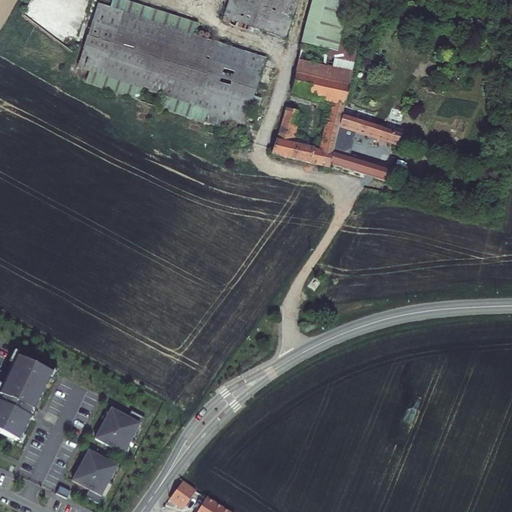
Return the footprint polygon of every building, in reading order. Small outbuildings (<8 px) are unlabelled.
[(278,0),(219,0),(208,32),(261,51),(278,0)] [(285,0),(278,0),(261,51),(274,55),(291,7),(284,4),(285,0)] [(314,0),(301,50),(302,68),(334,77),(333,79),(350,85),(356,53),(340,47),(352,0),(314,0)] [(121,18),(117,30),(124,32),(157,43),(188,53),(192,41),(121,18)] [(124,32),(117,30),(96,93),(102,95),(124,32)] [(157,43),(124,32),(102,95),(135,106),(157,43)] [(157,43),(135,106),(230,137),(252,74),(188,53),(157,43)] [(326,108),(312,154),(290,148),(299,119),(286,114),(270,161),(324,174),(327,166),(331,151),(337,129),(342,115),(350,85),(333,79),(334,77),(302,68),(291,99),(326,108)] [(257,76),(252,74),(230,137),(236,139),(257,76)] [(401,134),(342,115),(337,129),(354,134),(397,147),(401,134)] [(337,129),(331,151),(348,156),(354,134),(337,129)] [(331,151),(327,166),(385,183),(390,170),(348,156),(331,151)] [(45,382),(10,365),(0,385),(0,443),(11,449),(23,426),(19,424),(23,416),(27,418),(45,382)] [(19,424),(23,426),(27,428),(31,420),(27,418),(23,416),(19,424)] [(120,427),(103,418),(87,448),(115,464),(120,456),(131,435),(133,436),(138,428),(124,420),(120,427)] [(81,458),(64,489),(81,498),(77,505),(91,511),(96,504),(94,503),(106,482),(110,474),(81,458)] [(190,483),(185,479),(172,497),(187,508),(200,490),(190,483)] [(61,501),(51,496),(47,504),(58,509),(61,501)] [(232,511),(212,498),(202,511),(232,511)]
